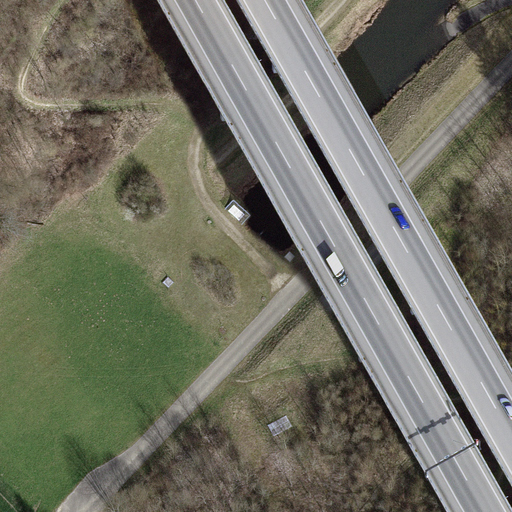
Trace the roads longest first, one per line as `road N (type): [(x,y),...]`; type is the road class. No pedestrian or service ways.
road 1 (track): [(86,511),(511,56)]
road 2 (motorway): [(194,0),(483,511)]
road 3 (motorway): [(511,437),(264,0)]
road 4 (track): [(333,0),(197,120),(193,176),(224,225),(288,289)]
